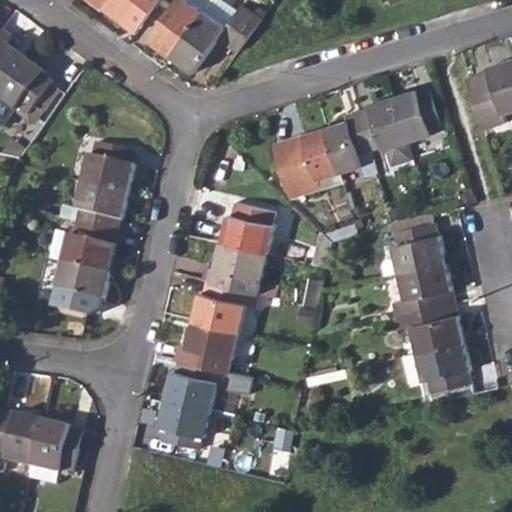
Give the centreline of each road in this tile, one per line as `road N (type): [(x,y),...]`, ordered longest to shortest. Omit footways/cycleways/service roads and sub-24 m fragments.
road 1 (residential): [(190,119),(511,23)]
road 2 (residential): [(190,119),(130,373)]
road 3 (residential): [(190,119),(24,0)]
road 4 (residential): [(130,373),(100,511)]
road 5 (residential): [(0,354),(130,373)]
